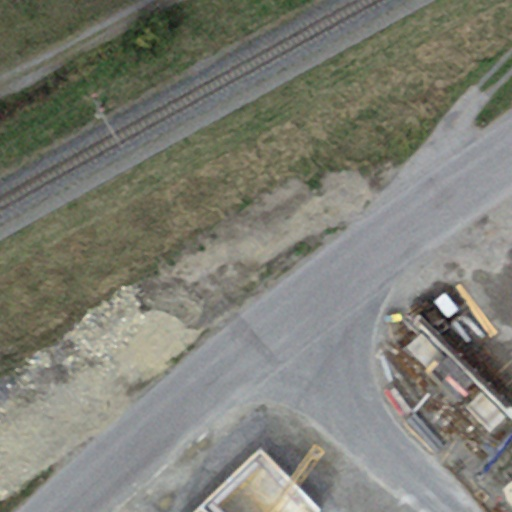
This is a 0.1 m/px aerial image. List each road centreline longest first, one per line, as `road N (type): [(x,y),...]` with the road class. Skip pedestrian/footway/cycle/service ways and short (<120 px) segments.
road 1 (tertiary): [(74,511),(264,333),(511,158)]
road 2 (track): [(0,91),(175,0)]
road 3 (track): [(511,61),(461,124),(439,206)]
